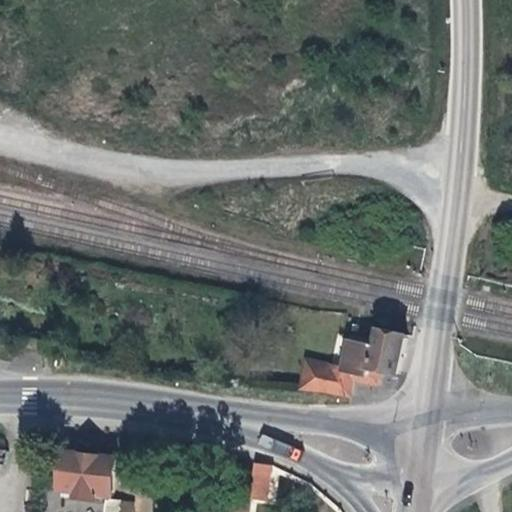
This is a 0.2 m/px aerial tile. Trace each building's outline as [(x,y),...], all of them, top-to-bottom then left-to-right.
[(373,325),(384,327),(385,319),(375,317),(373,325)] [(397,374),(405,335),(383,331),(378,330),(375,346),(348,341),(342,368),(321,364),(320,370),(301,366),(296,388),(348,396),(352,381),(376,386),(380,370),(397,374)] [(117,459),(65,453),(63,482),(62,482),(61,490),(62,490),(62,499),(76,500),(76,497),(97,498),(97,495),(113,496),(117,459)] [(266,501),(274,465),(255,461),(247,497),(266,501)] [(107,500),(104,511),(119,511),(121,502),(107,500)]
